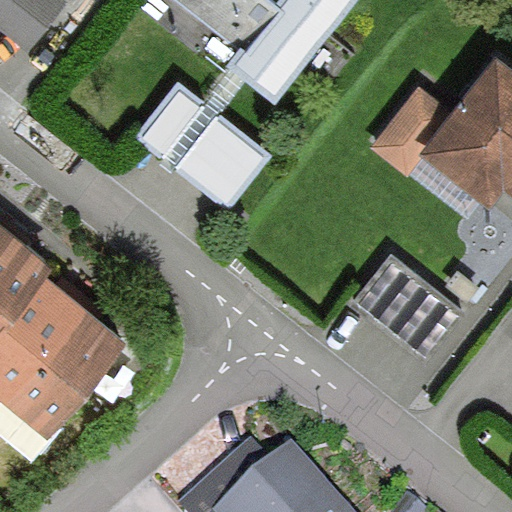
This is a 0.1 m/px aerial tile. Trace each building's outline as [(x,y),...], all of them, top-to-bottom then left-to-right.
[(0,0),(0,21),(26,42),(58,0),(0,0)] [(202,0),(236,26),(226,38),(278,78),(337,0),(202,0)] [(447,96),(423,77),(376,137),(410,164),(430,138),(490,186),(507,165),(511,169),(511,41),(499,31),(447,96)] [(276,140),(185,69),(138,128),(229,199),(276,140)] [(0,219),(9,208),(0,201),(0,219)] [(50,241),(9,208),(0,219),(0,304),(43,252),(50,241)] [(469,303),(391,242),(348,296),(425,358),(469,303)] [(0,379),(5,383),(84,285),(43,252),(0,304),(0,379)] [(84,285),(5,383),(46,416),(127,317),(84,285)] [(271,458),(250,434),(176,499),(187,511),(355,511),(292,440),(271,458)]
